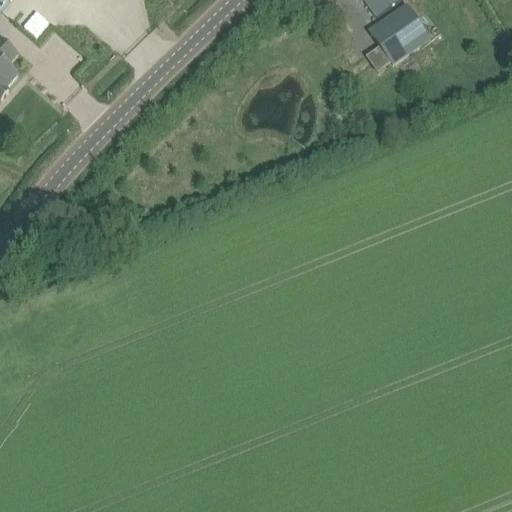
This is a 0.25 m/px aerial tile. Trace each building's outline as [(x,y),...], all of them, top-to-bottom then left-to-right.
[(0,0),(0,15),(13,0),(0,0)] [(129,16),(107,0),(53,0),(51,4),(75,22),(73,25),(98,44),(111,26),(118,31),(129,16)] [(402,0),(360,0),(376,21),(403,1),(402,0)] [(407,9),(370,34),(393,66),(429,40),(407,9)] [(0,102),(1,103),(9,94),(6,92),(18,78),(7,68),(17,57),(2,44),(0,41),(0,102)] [(310,88),(323,83),(316,62),(297,68),(300,76),(304,74),(310,88)] [(340,63),(320,71),(324,81),(344,74),(340,63)]
